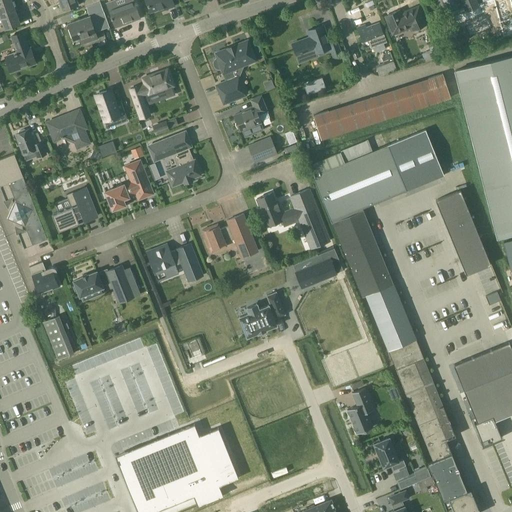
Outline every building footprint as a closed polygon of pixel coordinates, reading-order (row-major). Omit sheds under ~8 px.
[(86,0),(84,1),(83,0),(59,0),(64,11),(78,5),(78,4),(83,2),(85,7),(100,2),(99,0),(86,0)] [(140,20),(133,0),(118,0),(107,4),(115,29),(140,20)] [(175,7),(172,0),(144,0),(150,14),(159,11),(159,13),(175,7)] [(487,0),(441,0),(449,18),(461,13),(459,10),(465,7),(466,11),(478,6),(477,4),(483,1),(483,2),(487,0)] [(511,0),(501,0),(505,10),(511,6),(511,0)] [(0,19),(16,13),(12,2),(0,6),(0,19)] [(427,25),(419,6),(401,14),(401,11),(400,10),(385,17),(393,35),(411,28),(412,31),(427,25)] [(109,27),(103,12),(68,25),(74,41),(84,37),(87,44),(98,40),(95,32),(109,27)] [(16,13),(0,19),(0,25),(3,24),(5,31),(20,25),(16,13)] [(308,31),(310,37),(292,44),(299,63),(317,56),(316,53),(330,48),(334,58),(341,55),(335,40),(329,43),(323,25),(322,25),(323,27),(309,32),(308,30),(308,31)] [(386,43),(379,25),(366,29),(365,27),(359,29),(364,42),(370,40),(373,48),(386,43)] [(30,56),(22,34),(11,37),(18,54),(5,58),(11,73),(35,64),(32,56),(30,56)] [(256,62),(248,41),(235,46),(234,46),(234,47),(234,48),(229,50),(228,49),(227,49),(215,54),(217,59),(215,61),(214,63),(214,66),(216,69),(218,70),(221,69),(223,75),(223,74),(226,82),(216,86),(224,105),(246,96),(238,77),(243,67),(256,62)] [(432,45),(428,46),(430,49),(421,53),(425,61),(437,56),(432,45)] [(511,56),(454,72),(498,238),(511,234),(511,56)] [(396,69),(393,61),(376,68),(379,76),(396,69)] [(172,85),(166,69),(141,79),(144,85),(138,87),(138,86),(129,90),(141,119),(149,116),(141,96),(147,93),(148,95),(162,90),(165,97),(174,94),(170,86),(172,85)] [(450,98),(443,74),(313,116),(321,140),(450,98)] [(322,77),(304,83),(308,94),(326,88),(322,77)] [(126,121),(125,117),(126,117),(121,101),(115,103),(110,90),(95,95),(104,121),(119,116),(120,120),(125,118),(126,121)] [(254,108),(234,116),(240,131),(261,123),(260,122),(269,118),(267,112),(261,97),(251,101),(254,108)] [(85,124),(79,110),(46,123),(54,142),(71,135),(77,149),(89,144),(82,126),(85,124)] [(166,122),(154,127),(156,134),(168,129),(166,122)] [(26,131),(24,129),(19,131),(19,134),(15,136),(23,155),(34,151),(37,158),(46,155),(41,142),(35,145),(29,130),(26,131)] [(292,130),(284,133),(289,144),(296,141),(292,130)] [(425,130),(388,145),(406,190),(406,191),(444,176),(425,130)] [(191,147),(185,132),(148,147),(154,162),(173,154),(178,167),(167,172),(172,187),(200,176),(194,161),(193,161),(187,148),(191,147)] [(277,154),(270,137),(248,146),(255,163),(277,154)] [(367,141),(339,153),(351,182),(360,178),(371,205),(406,191),(406,190),(388,145),(372,151),(370,148),(367,141)] [(53,154),(49,143),(44,145),(49,156),(53,154)] [(298,150),(296,144),(284,149),(287,155),(298,150)] [(104,145),(99,147),(102,157),(108,155),(104,145)] [(140,147),(132,150),(135,158),(144,155),(140,147)] [(102,158),(99,152),(93,149),(90,157),(97,160),(102,158)] [(6,200),(14,196),(15,200),(11,209),(7,219),(25,227),(27,231),(19,234),(19,233),(18,233),(24,249),(46,240),(13,152),(0,157),(0,186),(5,200),(6,200)] [(339,153),(309,165),(332,222),(364,209),(363,208),(371,205),(360,178),(351,182),(339,153)] [(153,194),(140,161),(125,167),(131,183),(124,186),(124,185),(105,192),(112,211),(115,209),(115,211),(123,208),(122,207),(125,206),(123,200),(129,198),(128,197),(136,194),(138,200),(153,194)] [(72,206),(52,214),(58,231),(79,223),(77,218),(82,216),(84,221),(97,216),(85,186),(72,191),(73,192),(67,195),(72,206)] [(329,242),(309,190),(290,197),(295,208),(282,213),(277,202),(275,203),(272,194),(257,199),(261,209),(259,210),(266,227),(282,221),(284,226),(299,220),(311,249),(329,242)] [(460,190),(435,200),(465,274),(490,264),(460,190)] [(364,209),(332,222),(362,297),(366,295),(394,285),(364,209)] [(258,251),(243,214),(227,221),(229,227),(220,230),(218,225),(202,231),(207,241),(210,240),(213,248),(225,244),(225,243),(234,239),(241,258),(258,251)] [(511,240),(503,242),(511,270),(511,240)] [(167,245),(146,253),(155,275),(164,271),(166,277),(178,273),(176,266),(181,264),(188,282),(203,276),(190,244),(175,250),(176,251),(170,253),(167,245)] [(296,272),(302,287),(336,273),(330,258),(296,272)] [(32,275),(38,293),(51,289),(51,290),(59,287),(57,280),(55,281),(53,276),(54,275),(55,274),(56,273),(56,271),(55,270),(54,269),(53,268),(52,268),(51,268),(45,270),(42,262),(29,268),(32,275)] [(80,297),(102,288),(101,286),(111,282),(119,304),(134,298),(121,266),(107,272),(106,271),(97,275),(96,273),(88,276),(87,276),(82,278),(74,282),(74,283),(72,284),(75,293),(78,292),(80,297)] [(272,287),(280,284),(278,279),(284,276),(280,268),(262,276),(266,283),(269,281),(272,287)] [(394,285),(366,295),(413,413),(441,402),(394,285)] [(248,314),(239,317),(247,337),(258,333),(258,334),(266,330),(265,330),(276,325),(273,317),(275,316),(276,318),(285,314),(276,292),(266,296),(270,306),(269,307),(268,306),(258,309),(256,304),(246,308),(248,314)] [(74,353),(59,315),(43,322),(59,360),(74,353)] [(123,322),(115,325),(118,335),(127,331),(123,322)] [(509,342),(453,365),(464,390),(511,370),(511,348),(509,342)] [(367,378),(371,387),(393,378),(389,369),(367,378)] [(511,370),(464,390),(465,392),(477,422),(474,423),(481,440),(481,441),(490,437),(492,442),(502,438),(495,421),(497,421),(511,414),(511,413),(511,370)] [(353,389),(362,385),(360,380),(351,384),(353,389)] [(373,410),(364,388),(352,393),(357,406),(347,410),(357,434),(372,427),(366,412),(373,410)] [(441,402),(413,413),(418,425),(436,417),(446,442),(456,438),(441,402)] [(436,417),(418,425),(433,462),(427,464),(443,501),(467,491),(446,442),(436,417)] [(173,446),(126,465),(141,503),(135,505),(138,511),(153,511),(194,496),(201,493),(205,503),(223,496),(219,486),(238,478),(218,428),(199,436),(194,424),(169,435),(173,446)] [(384,467),(391,464),(394,470),(406,465),(403,458),(398,460),(389,438),(389,437),(388,438),(375,444),(375,443),(374,444),(374,445),(374,444),(383,466),(383,467),(384,467)] [(415,475),(399,482),(401,488),(423,479),(431,476),(427,466),(414,472),(415,475)] [(431,476),(423,479),(426,486),(434,483),(431,476)] [(406,511),(404,506),(402,501),(408,498),(405,490),(389,497),(392,504),(393,504),(395,510),(390,511),(389,511),(388,511),(406,511)] [(467,491),(443,501),(446,511),(452,508),(453,511),(479,511),(471,490),(467,491)] [(300,511),(335,511),(331,500),(314,506),(314,505),(306,508),(306,510),(300,511)]
